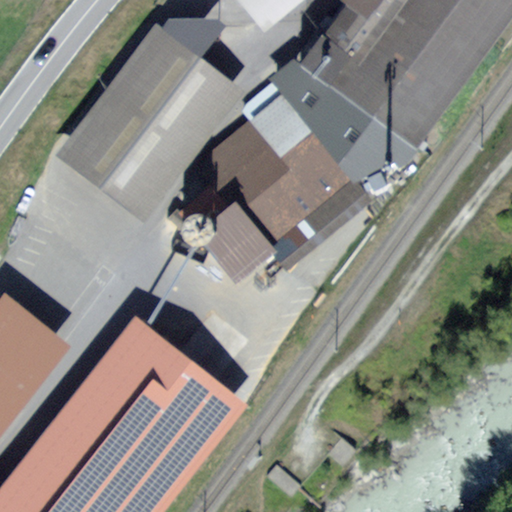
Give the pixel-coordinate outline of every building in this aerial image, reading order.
[(233,0),(256,29),(292,0),(233,0)] [(511,4),(511,0),(334,0),(290,60),(407,146),(511,4)] [(237,91),(152,25),(47,159),(132,225),(237,91)] [(378,143),(296,74),(217,128),(215,191),(174,229),(228,285),(378,143)] [(128,319),(0,486),(0,434),(68,346),(0,293),(0,511),(158,511),(241,405),(128,319)]
